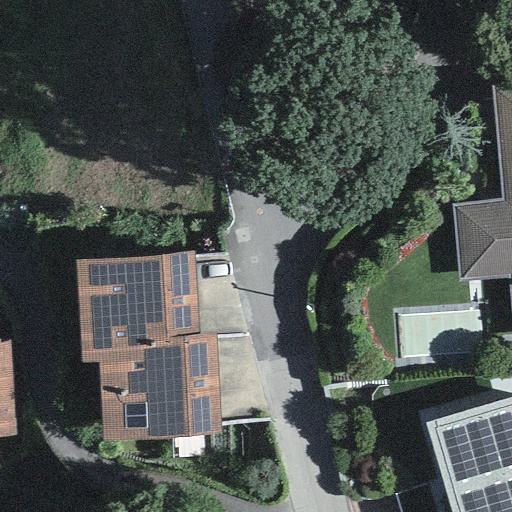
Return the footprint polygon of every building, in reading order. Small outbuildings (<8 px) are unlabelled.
[(511,85),(491,87),(502,202),(451,206),(458,280),(508,276),(511,323),(511,85)] [(192,254),(74,260),(79,362),(98,361),(97,343),(197,338),(192,254)] [(102,441),(219,435),(214,337),(197,338),(97,343),(98,361),(102,441)] [(0,440),(16,439),(9,340),(0,340),(0,440)] [(511,511),(511,397),(423,424),(450,511),(511,511)]
